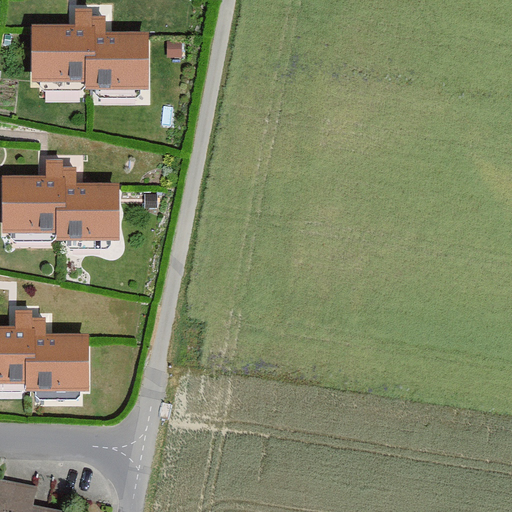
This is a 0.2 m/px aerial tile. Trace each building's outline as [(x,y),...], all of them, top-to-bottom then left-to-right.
[(77,25),(37,25),(36,85),(92,86),(92,17),(92,11),(77,11),(77,25)] [(92,17),(92,86),(92,92),(151,92),(152,34),(111,34),(111,17),(92,17)] [(184,49),(167,49),(167,65),(184,66),(184,49)] [(48,176),(8,176),(8,236),(63,236),(64,167),(64,162),(48,161),(48,176)] [(64,167),(63,236),(63,242),(123,243),(123,185),(82,185),(82,167),(64,167)] [(17,327),(0,326),(0,387),(32,387),(32,318),(32,313),(17,313),(17,327)] [(32,318),(32,387),(32,394),(91,394),(92,336),(51,336),(51,318),(32,318)] [(48,492),(3,483),(0,499),(0,511),(67,511),(45,507),(48,492)]
